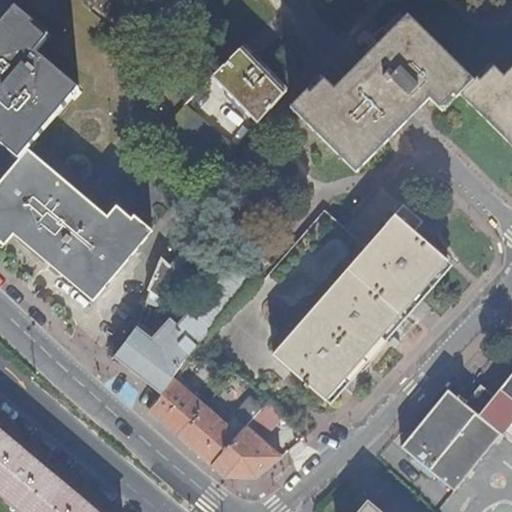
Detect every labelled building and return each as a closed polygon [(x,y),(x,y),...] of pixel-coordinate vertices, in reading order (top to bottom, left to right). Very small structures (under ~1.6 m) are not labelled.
[(0,0),(0,29),(18,9),(6,0),(0,0)] [(37,25),(18,9),(0,29),(0,111),(2,113),(0,115),(0,133),(7,139),(3,144),(21,160),(0,182),(0,247),(2,249),(15,236),(93,303),(153,233),(134,217),(130,222),(115,209),(108,217),(29,151),(80,92),(38,55),(47,43),(33,31),(37,25)] [(408,16),(367,58),(415,106),(418,109),(420,111),(428,101),(439,111),(453,97),(457,100),(459,98),(504,143),(511,151),(511,67),(503,76),(495,68),(481,83),(477,78),(475,81),(474,81),(408,16)] [(51,38),(37,25),(33,31),(47,43),(51,38)] [(287,93),(244,46),(214,77),(228,91),(225,95),(256,127),(268,114),(287,93)] [(367,58),(348,79),(396,126),(415,106),(367,58)] [(491,64),(477,78),(481,83),(495,68),(491,64)] [(305,102),(325,82),(321,78),(301,98),(305,102)] [(365,166),(397,133),(345,81),(334,91),(325,82),(305,102),(365,166)] [(453,97),(439,111),(443,115),(457,100),(453,97)] [(355,176),(365,166),(305,102),(301,98),(291,111),(332,152),(355,176)] [(166,127),(220,171),(237,150),(186,106),(166,127)] [(415,106),(396,126),(399,130),(402,126),(418,109),(415,106)] [(119,205),(115,209),(130,222),(134,217),(119,205)] [(413,235),(422,225),(404,209),(272,356),(293,375),(325,404),(448,266),(413,235)] [(325,212),(205,345),(268,403),(293,375),(272,356),(367,251),(325,212)] [(151,292),(148,302),(154,304),(161,307),(198,260),(186,251),(172,268),(163,260),(149,292),(151,292)] [(137,330),(115,358),(162,393),(171,381),(170,379),(171,377),(202,342),(271,267),(262,259),(249,273),(238,263),(178,329),(171,323),(157,339),(154,343),(137,330)] [(148,302),(137,330),(154,343),(157,339),(145,328),(154,304),(148,302)] [(511,439),(511,374),(496,394),(482,382),(467,401),(449,387),(402,445),(456,488),(502,431),(511,439)] [(162,393),(159,398),(154,404),(149,410),(179,437),(205,406),(171,377),(170,379),(171,381),(162,393)] [(205,406),(179,437),(213,467),(240,437),(205,406)] [(240,437),(213,467),(225,477),(256,477),(282,457),(248,427),(240,437)] [(0,492),(23,511),(95,511),(64,486),(0,431),(0,492)] [(380,511),(369,503),(360,511),(380,511)]
